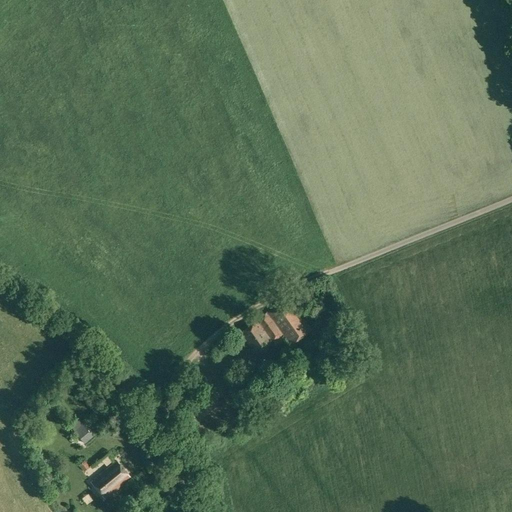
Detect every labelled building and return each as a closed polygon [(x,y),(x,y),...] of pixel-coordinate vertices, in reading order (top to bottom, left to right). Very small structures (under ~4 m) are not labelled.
[(241,332),(255,354),(282,334),(283,334),(291,344),(312,329),(287,295),(267,312),(266,312),(241,332)] [(211,375),(221,369),(216,359),(205,365),(211,375)] [(292,381),(298,391),(321,379),(315,368),(292,381)] [(76,433),(84,443),(93,436),(85,426),(80,420),(71,428),(76,433)] [(90,467),(85,460),(80,464),(85,471),(90,467)] [(91,481),(104,498),(130,477),(116,460),(91,481)]
